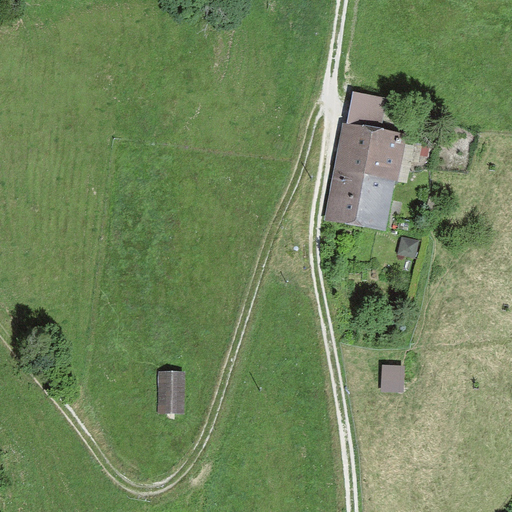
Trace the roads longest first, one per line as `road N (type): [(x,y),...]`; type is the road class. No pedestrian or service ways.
road 1 (track): [(343,0),(325,98),(257,260),(222,376),(193,449),(160,491),(134,494),(115,484),(0,342)]
road 2 (track): [(348,511),(313,272),(325,98)]
